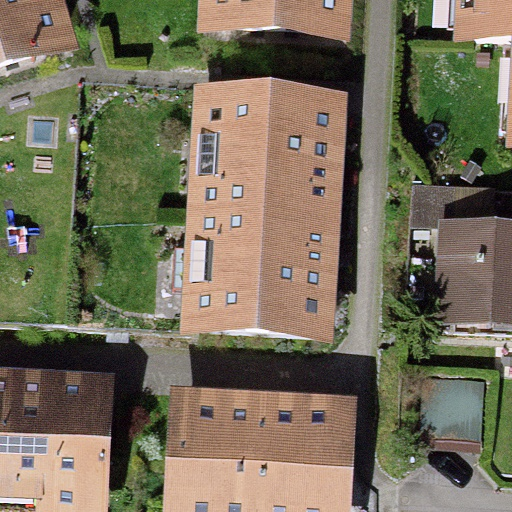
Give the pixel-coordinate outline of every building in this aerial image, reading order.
[(82,0),(0,0),(0,61),(93,33),(82,0)] [(349,0),(198,0),(197,39),(347,47),(349,0)] [(511,0),(457,0),(454,46),(511,49),(511,93),(507,155),(511,155),(511,0)] [(334,350),(346,104),(197,96),(185,343),(334,350)] [(485,195),(412,193),(410,234),(439,235),(436,330),(511,332),(511,230),(484,229),(485,195)] [(0,382),(0,511),(99,511),(107,389),(0,382)] [(247,511),(255,405),(225,403),(183,400),(175,511),(247,511)] [(255,405),(247,511),(336,511),(342,410),(312,408),(255,405)]
